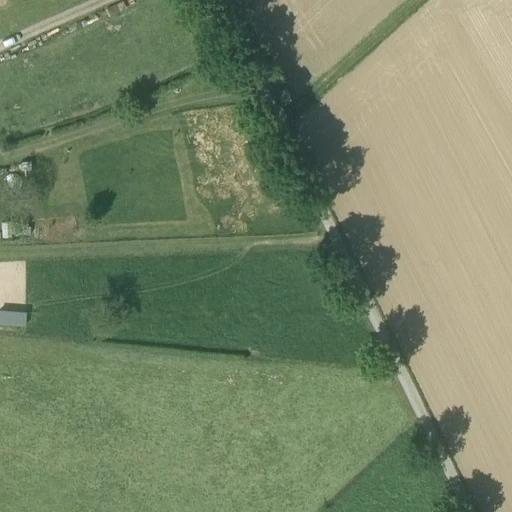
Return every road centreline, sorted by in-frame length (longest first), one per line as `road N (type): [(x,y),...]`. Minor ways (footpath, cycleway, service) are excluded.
road 1 (track): [(473,511),(309,174),(266,66),(223,0)]
road 2 (track): [(291,133),(434,0)]
